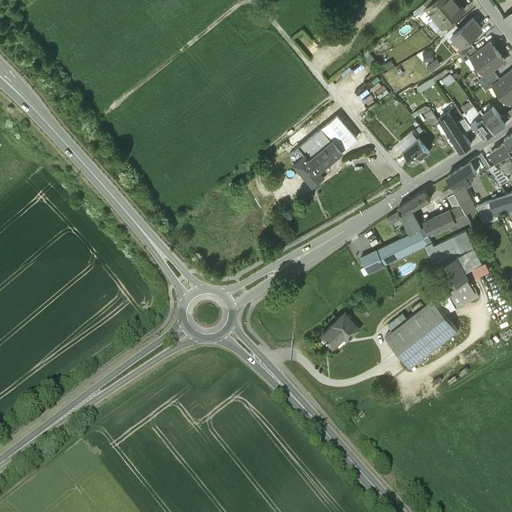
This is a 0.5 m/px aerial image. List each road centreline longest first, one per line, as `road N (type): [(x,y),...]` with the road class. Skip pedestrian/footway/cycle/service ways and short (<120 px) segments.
road 1 (tertiary): [(32,99),(193,292)]
road 2 (tertiary): [(227,330),(397,511)]
road 3 (track): [(0,498),(111,411),(192,365)]
road 4 (residential): [(412,191),(229,299)]
road 5 (track): [(241,0),(107,112)]
road 6 (tertiary): [(50,426),(198,338)]
road 7 (tertiary): [(182,319),(50,426)]
road 8 (residential): [(412,191),(313,71)]
road 9 (residential): [(511,122),(412,191)]
